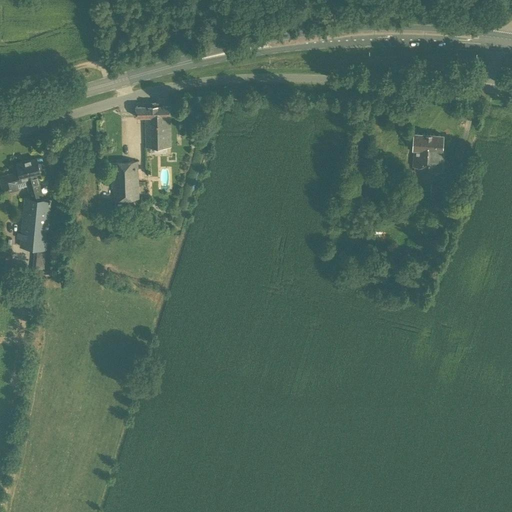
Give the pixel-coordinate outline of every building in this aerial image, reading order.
[(171,146),(170,116),(171,116),(171,105),(136,106),(136,117),(145,117),(146,147),(171,146)] [(443,169),(444,151),(442,151),(443,135),(414,133),(413,150),(414,150),(414,151),(413,166),(415,166),(414,171),(422,172),(422,167),(426,167),(426,174),(431,174),(431,169),(443,169)] [(30,197),(44,198),(38,175),(41,175),(37,158),(17,163),(19,172),(0,176),(0,180),(3,194),(20,190),(19,188),(27,186),(30,197)] [(113,199),(139,198),(138,161),(112,162),(113,199)] [(445,195),(447,176),(438,175),(438,184),(431,183),(430,203),(441,204),(444,203),(444,195),(445,195)] [(51,199),(44,198),(30,197),(25,196),(21,232),(18,232),(18,239),(21,239),(20,246),(35,248),(32,275),(43,276),(51,199)]
